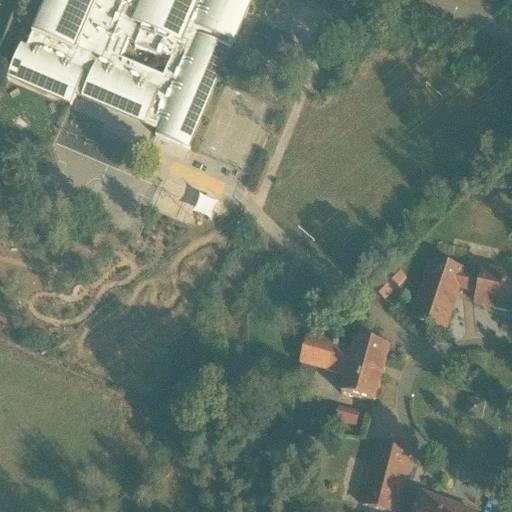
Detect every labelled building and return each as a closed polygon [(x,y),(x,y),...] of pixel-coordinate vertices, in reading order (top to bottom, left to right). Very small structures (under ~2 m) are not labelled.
[(47,0),(32,36),(33,36),(27,50),(22,47),(8,82),(9,82),(11,78),(72,104),(70,108),(72,109),(78,94),(160,129),(156,138),(190,152),(190,151),(186,149),(249,0),(47,0)] [(481,279),(464,275),(465,273),(432,262),(413,320),(446,330),(459,290),(478,294),(476,305),(511,313),(511,277),(484,271),(481,279)] [(384,302),(395,291),(406,280),(396,270),(374,291),(384,302)] [(354,353),(308,341),(301,366),(345,378),(340,395),(374,405),(389,353),(356,343),(354,353)] [(486,404),(468,400),(465,417),(482,421),(486,404)] [(332,426),(354,427),(355,412),(332,411),(332,426)] [(418,507),(400,499),(411,458),(378,449),(362,507),(382,511),(465,511),(423,496),(418,507)]
